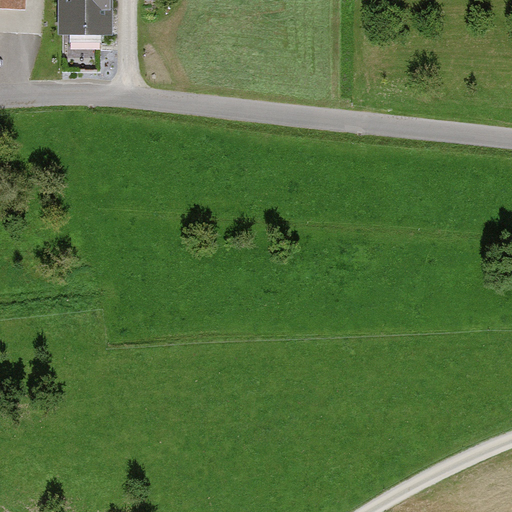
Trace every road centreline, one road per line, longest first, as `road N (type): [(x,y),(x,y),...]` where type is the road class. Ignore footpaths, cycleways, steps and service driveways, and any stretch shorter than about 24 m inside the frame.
road 1 (unclassified): [(511,141),(130,99),(0,98)]
road 2 (track): [(377,511),(511,442)]
